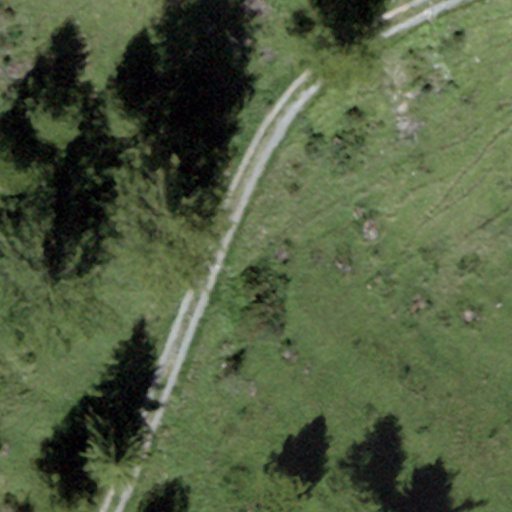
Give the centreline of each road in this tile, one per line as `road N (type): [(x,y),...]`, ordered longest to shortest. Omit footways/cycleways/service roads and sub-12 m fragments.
road 1 (track): [(294,94),(117,511)]
road 2 (track): [(450,0),(294,94)]
